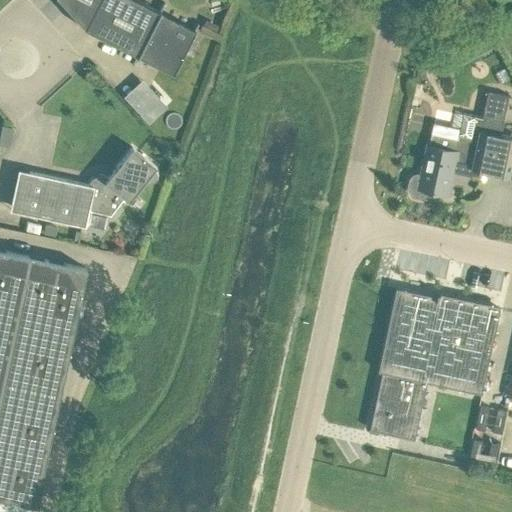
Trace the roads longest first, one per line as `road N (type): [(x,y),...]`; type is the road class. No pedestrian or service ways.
road 1 (unclassified): [(288,511),(348,228)]
road 2 (unclassified): [(348,228),(396,0)]
road 3 (residential): [(511,258),(348,228)]
road 4 (residential): [(0,86),(32,88),(51,62),(47,40),(31,26),(0,29)]
